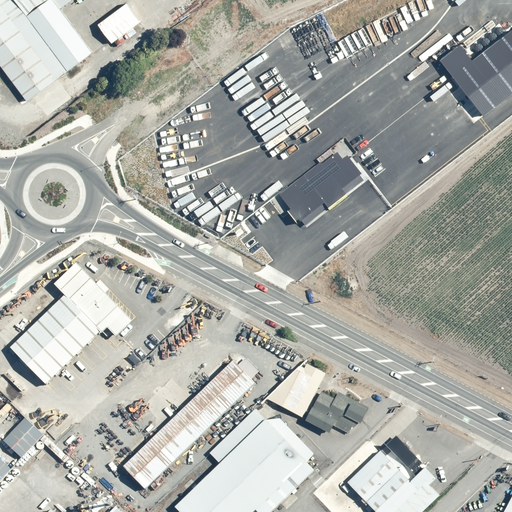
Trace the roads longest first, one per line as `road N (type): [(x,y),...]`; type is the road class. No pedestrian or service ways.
road 1 (secondary): [(511,427),(167,246)]
road 2 (unknown): [(110,126),(239,31)]
